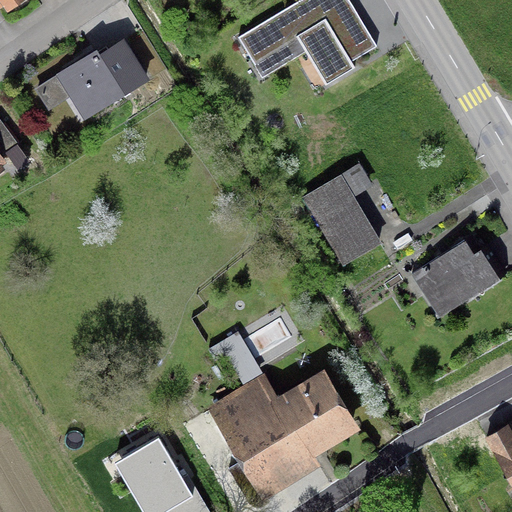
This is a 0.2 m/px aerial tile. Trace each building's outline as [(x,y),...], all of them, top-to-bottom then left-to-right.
[(374,45),(346,0),(299,0),(237,38),(261,78),(308,49),(324,76),(374,45)] [(144,78),(120,41),(96,57),(93,53),(56,76),(68,94),(74,90),(89,113),(144,78)] [(0,161),(1,161),(0,159),(0,155),(14,145),(0,125),(0,161)] [(342,262),(377,242),(338,177),(303,197),(342,262)] [(456,305),(502,275),(483,246),(475,251),(467,237),(413,272),(436,307),(451,297),(456,305)] [(265,493),(257,480),(350,424),(321,376),(280,402),(276,396),(271,399),(266,391),(269,389),(262,377),(183,426),(175,413),(162,421),(200,484),(226,468),(247,504),(265,493)] [(511,421),(484,437),(511,485),(511,421)]
